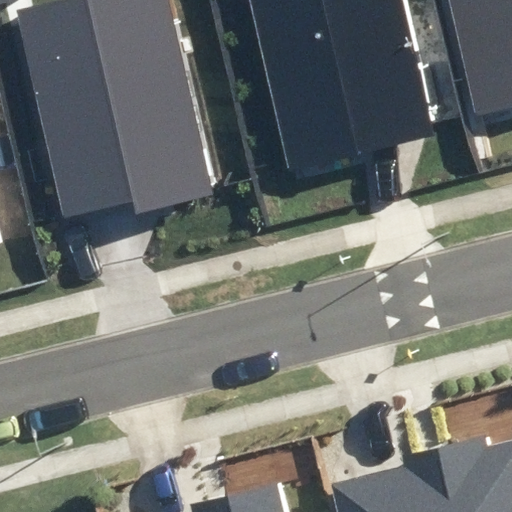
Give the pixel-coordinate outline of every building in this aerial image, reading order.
[(166,0),(64,0),(18,11),(67,216),(133,200),(136,211),(212,193),(166,0)] [(400,0),(251,0),(292,170),(433,137),(400,0)] [(511,0),(449,0),(477,113),(511,104),(511,0)] [(511,511),(511,442),(484,449),(482,440),(408,458),(410,467),(330,487),(336,511),(511,511)] [(280,511),(274,484),(192,504),(193,511),(280,511)]
